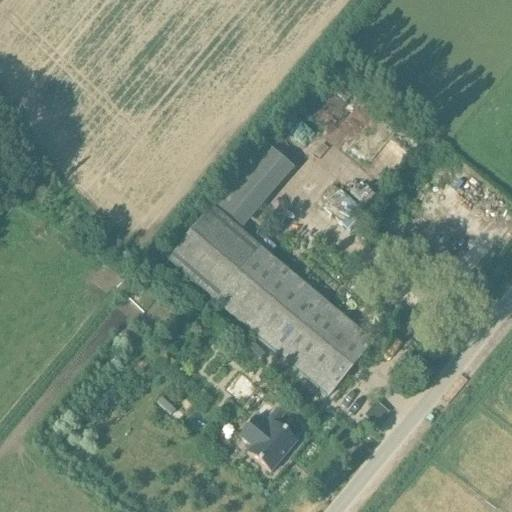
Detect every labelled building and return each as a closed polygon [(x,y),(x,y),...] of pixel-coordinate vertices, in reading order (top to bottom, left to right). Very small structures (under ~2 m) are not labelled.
[(327,399),(372,345),(212,211),(167,264),(327,399)] [(417,232),(393,212),(377,230),(395,245),(402,251),(417,232)] [(307,403),(310,399),(299,389),(280,374),(272,383),(303,408),(307,403)] [(303,384),(299,389),(310,399),(307,403),(321,415),(316,422),(328,431),(349,407),(337,397),(329,406),(303,384)] [(264,419),(251,437),(262,444),(258,450),(284,467),(303,439),(280,423),(277,427),(264,419)]
